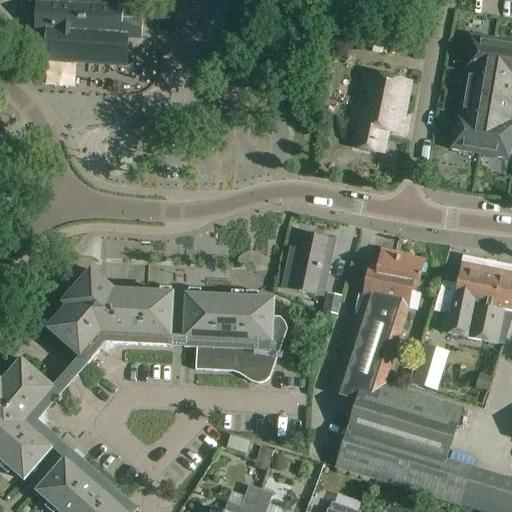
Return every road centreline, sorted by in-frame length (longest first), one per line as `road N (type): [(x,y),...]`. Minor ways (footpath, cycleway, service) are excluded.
road 1 (residential): [(206,0),(179,76),(161,99),(74,106),(39,124)]
road 2 (residential): [(405,212),(445,0)]
road 3 (secondary): [(208,210),(65,207)]
road 4 (secondary): [(405,212),(281,193)]
